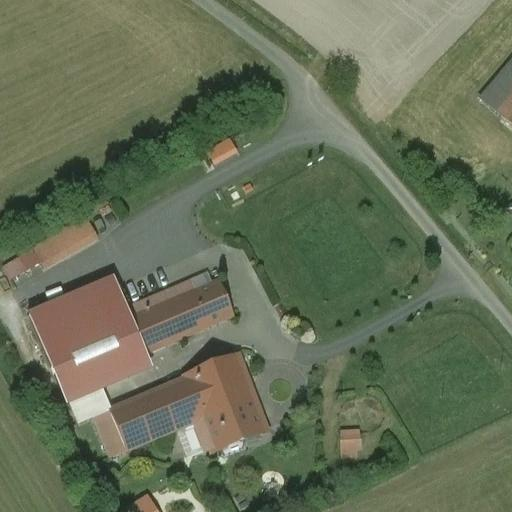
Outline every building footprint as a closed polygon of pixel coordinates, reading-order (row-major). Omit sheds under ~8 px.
[(511,108),(501,121),(511,130),(511,108)] [(41,271),(96,244),(85,221),(0,262),(0,272),(5,282),(38,265),(41,271)] [(125,312),(130,321),(207,288),(203,278),(125,312)] [(53,308),(60,322),(119,296),(113,282),(53,308)] [(207,288),(130,321),(145,357),(233,318),(218,284),(207,288)] [(119,296),(60,322),(53,308),(27,318),(61,396),(62,395),(97,380),(146,359),(145,357),(130,321),(125,312),(119,296)] [(146,359),(97,380),(101,391),(151,369),(146,359)] [(265,431),(237,359),(184,380),(185,382),(184,382),(201,423),(187,429),(184,430),(193,453),(208,446),(211,453),(265,431)] [(101,391),(97,380),(62,395),(67,405),(69,404),(88,396),(97,418),(110,412),(101,391)] [(97,418),(93,420),(110,460),(184,430),(187,429),(201,423),(184,382),(110,412),(97,418)] [(88,396),(69,404),(78,427),(93,420),(97,418),(88,396)] [(358,458),(356,430),(337,431),(338,459),(358,458)] [(115,511),(154,511),(145,495),(115,511)]
